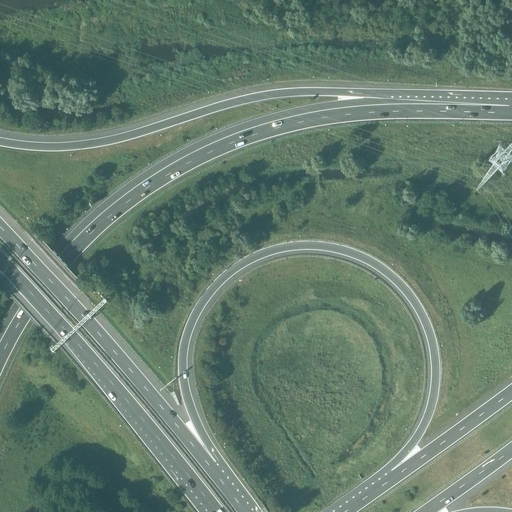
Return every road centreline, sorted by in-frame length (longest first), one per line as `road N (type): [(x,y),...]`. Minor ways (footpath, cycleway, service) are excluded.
road 1 (motorway): [(214,466),(182,375),(193,318),(212,288),(245,261),(284,246),(316,245),(382,269),(414,301),(431,338),(427,415),(393,476)]
road 2 (motorway): [(507,112),(309,119),(188,161),(96,226),(24,311),(0,356)]
road 3 (motorway): [(507,112),(378,93),(286,93),(99,143),(0,143)]
road 4 (motorway): [(0,258),(215,511)]
road 5 (motorway): [(214,466),(0,227)]
road 6 (motorway): [(511,391),(393,476)]
